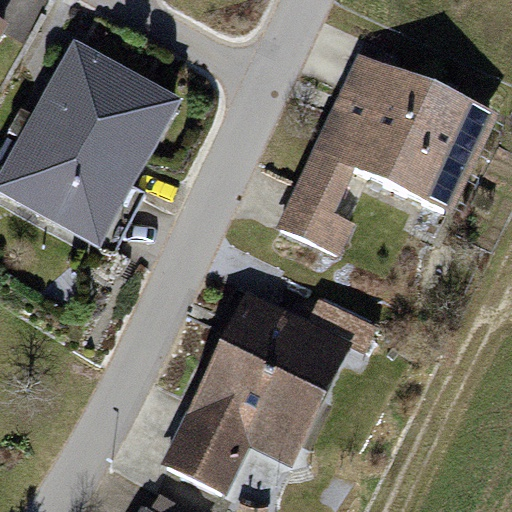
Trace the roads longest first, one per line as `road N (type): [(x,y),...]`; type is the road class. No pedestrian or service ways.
road 1 (residential): [(269,91),(113,418),(55,511)]
road 2 (track): [(394,511),(511,266)]
road 3 (residential): [(114,0),(269,91)]
